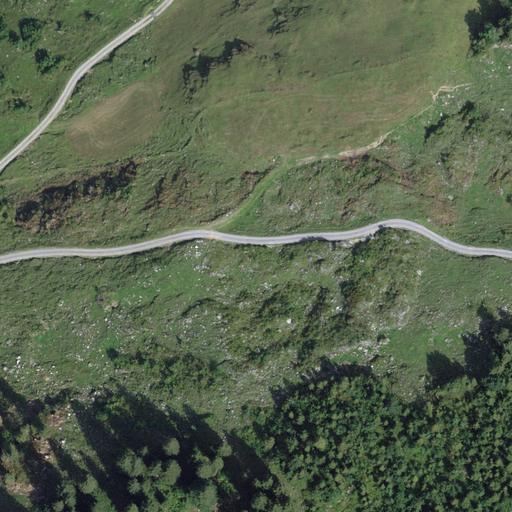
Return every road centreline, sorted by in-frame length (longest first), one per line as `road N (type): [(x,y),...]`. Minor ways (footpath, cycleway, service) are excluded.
road 1 (track): [(0,263),(189,237),(415,233),(511,255)]
road 2 (track): [(169,0),(80,70),(0,171)]
